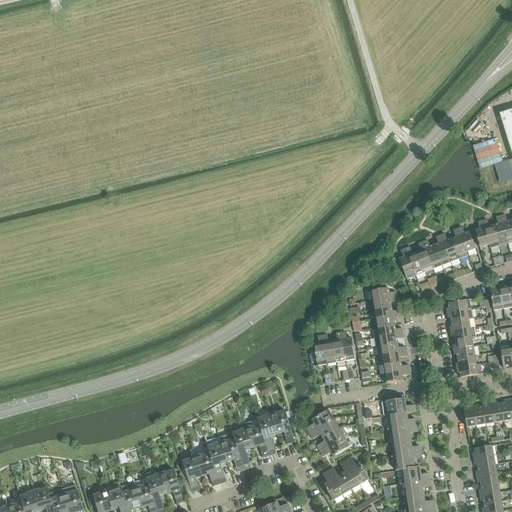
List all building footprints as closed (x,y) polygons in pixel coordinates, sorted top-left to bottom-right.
[(511,109),(499,114),(511,156),(511,109)] [(495,165),(499,179),(500,179),(501,184),(511,180),(511,176),(511,175),(511,167),(510,160),(495,165)] [(506,216),(500,217),(508,245),(511,243),(511,224),(511,221),(507,222),(506,216)] [(498,225),(493,226),(499,247),(508,245),(500,217),(496,218),(498,225)] [(488,221),(482,222),(489,246),(489,245),(490,249),(499,247),(493,226),(489,227),(488,221)] [(480,248),(489,246),(482,222),(478,223),(480,230),(475,231),(480,248)] [(463,228),(458,230),(466,253),(467,253),(476,249),(470,233),(465,235),(463,228)] [(456,238),(451,240),(458,256),(460,260),(468,257),(467,253),(466,253),(458,230),(454,232),(456,238)] [(445,235),(440,237),(450,263),(451,263),(459,260),(458,256),(451,240),(448,241),(445,235)] [(439,245),(434,247),(442,267),(450,263),(440,237),(436,238),(439,245)] [(433,270),(442,267),(434,247),(431,248),(428,242),(423,244),(431,266),(432,266),(433,270)] [(423,270),(431,266),(423,244),(419,245),(421,251),(417,253),(424,274),(425,273),(423,270)] [(411,248),(406,250),(416,277),(424,274),(417,253),(413,255),(411,248)] [(407,280),(416,277),(406,250),(401,252),(404,258),(399,260),(407,280)] [(457,272),(459,278),(461,278),(465,276),(463,271),(463,270),(457,272)] [(450,282),(457,279),(454,273),(448,276),(450,282)] [(439,286),(435,276),(427,280),(428,282),(431,289),(439,286)] [(445,283),(443,277),(437,280),(436,276),(435,276),(439,286),(445,283)] [(428,282),(419,286),(422,293),(431,289),(428,282)] [(504,285),(499,286),(503,310),(511,308),(511,307),(508,286),(505,287),(504,285)] [(490,290),(493,307),(494,311),(503,310),(499,286),(494,287),(495,289),(490,290)] [(371,292),(373,302),(397,298),(396,293),(389,294),(388,289),(371,292)] [(398,302),(397,298),(373,302),(374,311),(392,308),(391,304),(398,302)] [(447,314),(471,310),(470,300),(448,304),(449,309),(447,309),(447,314)] [(392,312),(392,308),(374,311),(376,319),(400,315),(399,311),(392,312)] [(473,319),(471,310),(447,314),(448,319),(451,319),(451,323),(469,320),(473,319)] [(401,321),(400,315),(376,319),(376,320),(372,320),(373,330),(395,326),(394,322),(401,321)] [(450,328),(451,333),(471,330),(471,329),(469,320),(451,323),(452,327),(450,328)] [(360,322),(353,323),(354,333),(362,331),(360,322)] [(395,330),(395,326),(373,330),(375,339),(403,335),(402,329),(395,330)] [(475,328),(471,329),(471,330),(451,333),(451,337),(454,337),(455,342),(472,339),(472,338),(476,338),(475,328)] [(345,332),(341,333),(345,361),(355,360),(351,338),(346,339),(345,332)] [(337,341),(333,341),(336,363),(345,361),(341,333),(336,334),(337,341)] [(327,335),(322,336),(327,364),(336,363),(333,341),(328,342),(327,335)] [(404,339),(403,335),(375,339),(376,349),(398,345),(397,340),(404,339)] [(315,351),(310,351),(311,362),(316,361),(317,366),(327,364),(322,336),(317,337),(318,344),(314,345),(315,351)] [(453,346),(454,351),(474,348),(472,339),(455,342),(455,346),(453,346)] [(398,349),(398,345),(376,349),(378,357),(406,353),(405,348),(398,349)] [(509,370),(511,369),(511,363),(509,346),(500,347),(503,369),(509,368),(509,370)] [(457,355),(458,360),(475,357),(474,348),(454,351),(455,356),(457,355)] [(407,357),(406,353),(378,357),(379,366),(383,366),(401,363),(400,358),(407,357)] [(456,364),(457,370),(477,366),(475,357),(458,360),(458,364),(456,364)] [(401,367),(401,363),(383,366),(385,375),(409,371),(408,366),(401,367)] [(477,366),(457,370),(458,374),(460,374),(461,379),(482,375),(481,365),(477,366)] [(410,375),(409,371),(385,375),(386,385),(404,382),(403,376),(410,375)] [(405,400),(386,402),(382,403),(384,417),(388,416),(388,417),(407,414),(416,413),(415,406),(406,408),(405,400)] [(506,404),(501,405),(504,422),(511,420),(511,410),(510,401),(505,402),(506,404)] [(496,403),(491,404),(495,424),(504,422),(501,405),(497,405),(496,403)] [(487,407),(482,408),(485,425),(495,424),(491,404),(487,405),(487,407)] [(478,406),(473,407),(476,427),(485,425),(482,408),(478,408),(478,406)] [(467,429),(476,427),(473,407),(468,408),(469,410),(464,411),(467,429)] [(285,411),(271,416),(277,435),(284,432),(288,445),(295,443),(285,411)] [(307,429),(310,435),(334,421),(328,411),(312,421),(315,425),(307,429)] [(408,421),(407,414),(388,417),(390,430),(417,426),(416,420),(408,421)] [(258,420),(259,425),(260,425),(269,457),(276,455),(270,437),(277,435),(271,416),(258,420)] [(246,429),(246,430),(252,449),(259,447),(263,459),(269,457),(260,425),(259,425),(258,420),(244,425),(246,429)] [(321,435),(323,439),(339,429),(334,421),(310,435),(313,440),(321,435)] [(418,432),(417,426),(390,430),(392,444),(411,441),(410,434),(418,432)] [(317,447),(320,452),(347,436),(342,427),(339,429),(323,439),(325,442),(317,447)] [(245,451),(252,449),(246,430),(233,434),(234,440),(235,440),(244,471),(251,469),(245,451)] [(238,473),(244,471),(235,440),(234,440),(233,434),(219,438),(227,463),(234,461),(238,473)] [(353,445),(347,436),(320,452),(323,457),(331,453),(334,457),(353,445)] [(208,448),(210,454),(219,485),(226,483),(220,465),(227,463),(219,438),(206,442),(208,448)] [(412,448),(411,441),(392,444),(394,457),(421,453),(420,447),(412,448)] [(473,455),(474,459),(494,456),(492,447),(474,450),(475,455),(473,455)] [(208,448),(194,452),(196,458),(202,477),(209,475),(213,487),(219,485),(210,454),(208,448)] [(196,479),(202,477),(196,458),(194,452),(193,450),(189,451),(192,460),(183,462),(193,494),(199,491),(196,479)] [(396,472),(401,471),(401,470),(415,468),(414,461),(422,460),(421,453),(394,457),(396,472)] [(477,464),(478,468),(495,465),(494,456),(474,459),(475,465),(477,464)] [(351,458),(345,462),(359,486),(369,480),(359,464),(356,466),(351,458)] [(71,462),(64,465),(66,471),(73,469),(72,466),(71,462)] [(345,472),(341,475),(351,491),(359,486),(345,462),(340,464),(345,472)] [(95,464),(91,465),(94,471),(100,469),(98,463),(95,464)] [(476,473),(477,478),(497,475),(495,465),(478,468),(478,473),(476,473)] [(420,467),(415,468),(401,470),(401,471),(403,484),(430,481),(429,474),(421,475),(420,467)] [(334,469),(328,472),(342,496),(351,491),(341,475),(338,476),(334,469)] [(164,511),(160,496),(166,494),(160,475),(159,470),(146,475),(147,479),(149,485),(157,511),(164,511)] [(174,471),(160,475),(166,494),(173,492),(177,504),(184,502),(174,471)] [(333,501),(342,496),(328,472),(323,475),(327,483),(323,485),(333,501)] [(480,482),(481,487),(498,484),(497,475),(477,478),(478,483),(480,482)] [(150,511),(157,511),(149,485),(147,479),(134,483),(141,508),(148,506),(150,511)] [(431,487),(430,481),(403,484),(405,498),(424,495),(423,488),(431,487)] [(120,511),(128,511),(122,493),(123,493),(121,487),(120,488),(119,483),(105,487),(107,492),(106,492),(112,511),(120,509),(120,511)] [(135,511),(135,510),(141,508),(134,483),(121,487),(123,493),(122,493),(128,511),(135,511)] [(479,492),(480,497),(500,493),(498,484),(481,487),(481,491),(479,492)] [(84,511),(76,486),(62,490),(64,496),(69,511),(84,511)] [(47,489),(40,491),(39,489),(33,491),(40,511),(47,510),(47,511),(54,511),(51,500),(49,494),(47,489)] [(69,511),(64,496),(62,490),(49,494),(51,500),(54,511),(69,511)] [(20,497),(22,503),(25,511),(38,511),(40,511),(33,491),(27,493),(28,495),(20,497)] [(110,511),(112,511),(106,492),(94,496),(88,498),(92,509),(97,507),(98,511),(110,511)] [(483,501),(484,506),(501,503),(500,493),(480,497),(481,501),(483,501)] [(378,495),(368,501),(371,505),(380,499),(378,495)] [(425,503),(424,495),(405,498),(407,511),(434,508),(433,501),(425,503)] [(368,501),(360,506),(362,510),(371,505),(368,501)] [(25,511),(22,503),(13,506),(13,504),(8,505),(9,507),(10,511),(25,511)] [(260,510),(261,511),(284,511),(290,510),(288,505),(280,508),(277,503),(260,510)] [(482,510),(482,511),(502,511),(503,511),(501,503),(484,506),(484,510),(482,510)]
